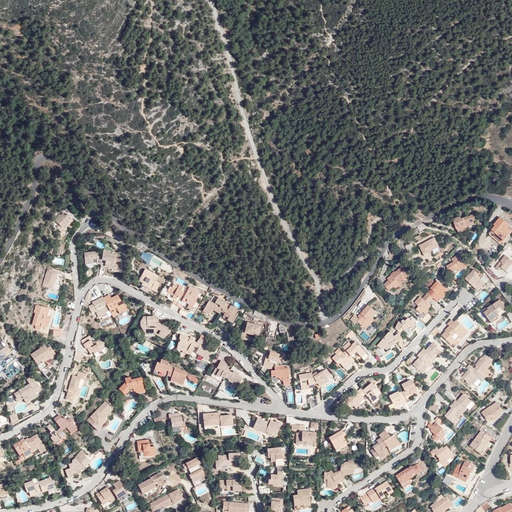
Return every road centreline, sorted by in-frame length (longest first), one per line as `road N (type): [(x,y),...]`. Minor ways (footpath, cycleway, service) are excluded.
road 1 (unclassified): [(0,258),(32,194),(36,162),(49,157),(181,267),(275,318),(306,324),(341,311),(389,242),(410,227),(469,199),(511,204)]
road 2 (residential): [(9,511),(86,489),(160,402),(186,397),(279,409)]
road 3 (residential): [(279,409),(218,338),(112,281),(95,280),(80,298)]
road 4 (residential): [(314,412),(357,375),(390,367),(462,294)]
road 5 (residential): [(80,298),(54,402),(0,437)]
road 6 (residential): [(326,505),(414,447),(423,402)]
